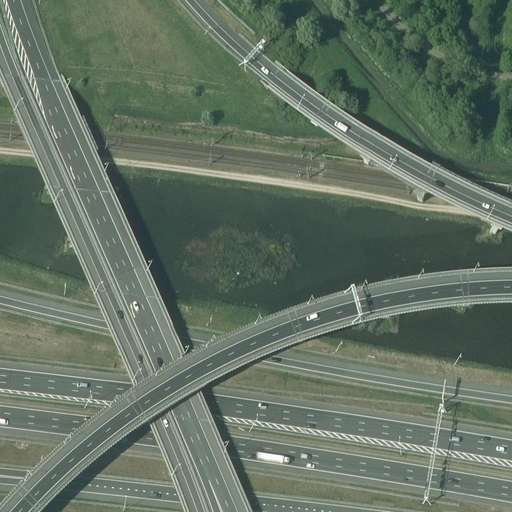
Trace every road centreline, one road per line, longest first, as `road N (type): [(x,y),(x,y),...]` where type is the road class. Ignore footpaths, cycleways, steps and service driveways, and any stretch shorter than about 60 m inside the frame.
road 1 (motorway): [(511,301),(380,316),(246,361),(113,439),(31,511)]
road 2 (motorway): [(511,400),(205,348),(0,301)]
road 3 (motorway): [(0,418),(511,493)]
road 4 (motorway): [(511,449),(0,381)]
road 5 (motorway): [(0,42),(198,511)]
road 6 (motorway): [(204,470),(11,0)]
road 7 (track): [(418,206),(0,152)]
road 8 (motorway): [(511,228),(321,121),(189,0)]
road 9 (motorway): [(57,478),(357,511)]
